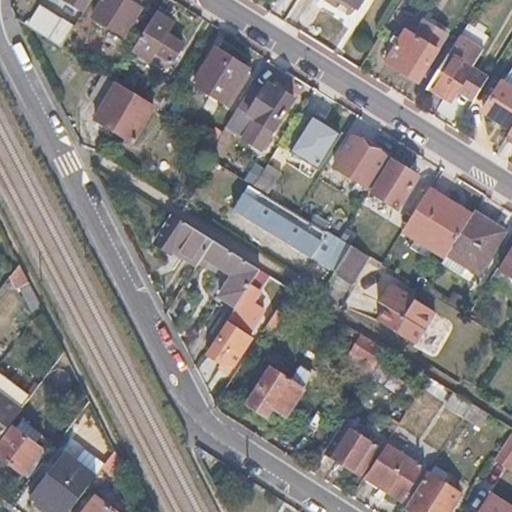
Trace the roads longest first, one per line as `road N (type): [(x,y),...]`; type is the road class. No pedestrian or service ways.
road 1 (residential): [(0,38),(197,423),(335,511)]
road 2 (residential): [(511,182),(217,0)]
